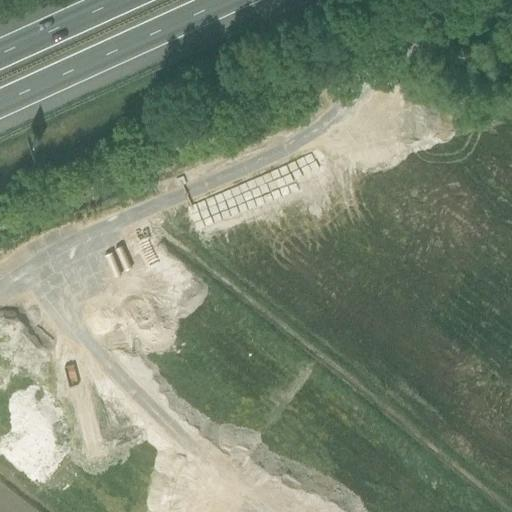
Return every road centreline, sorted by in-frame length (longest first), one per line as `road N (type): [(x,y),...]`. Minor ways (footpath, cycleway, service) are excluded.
road 1 (track): [(0,223),(510,0)]
road 2 (motorway): [(0,104),(228,0)]
road 3 (motorway): [(124,0),(0,56)]
